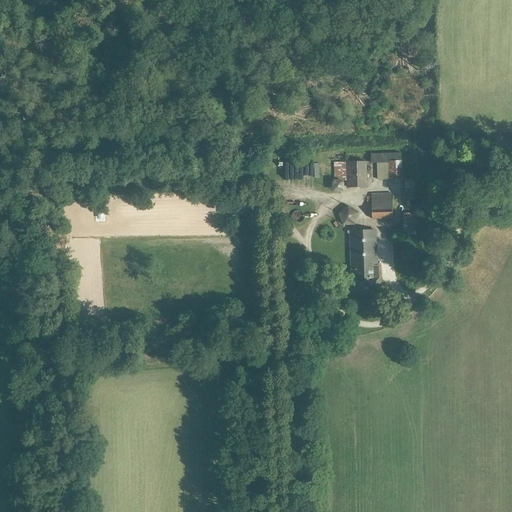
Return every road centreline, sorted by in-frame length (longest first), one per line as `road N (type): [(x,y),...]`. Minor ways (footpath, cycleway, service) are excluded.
road 1 (track): [(308,252),(347,316),(382,322),(443,269),(482,173),(511,162)]
road 2 (track): [(282,511),(267,238)]
road 3 (track): [(0,197),(128,169),(228,177)]
road 4 (track): [(72,369),(238,361),(273,349)]
road 5 (track): [(335,202),(228,177),(266,195),(295,232)]
